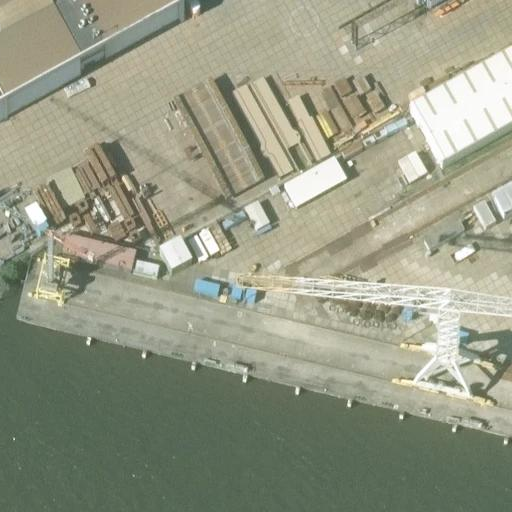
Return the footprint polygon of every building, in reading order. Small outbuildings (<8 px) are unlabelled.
[(0,0),(0,122),(3,121),(183,22),(171,0),(0,0)] [(417,0),(425,13),(448,0),(417,0)] [(511,59),(511,60),(510,57),(409,114),(441,171),(511,130),(511,59)] [(263,166),(235,112),(166,145),(193,199),(263,166)] [(284,186),(296,209),(347,182),(335,159),(284,186)] [(119,173),(89,188),(109,226),(139,211),(119,173)] [(502,218),(511,214),(511,188),(493,197),(502,218)] [(438,271),(461,262),(454,241),(430,250),(438,271)] [(192,264),(182,244),(162,254),(171,274),(192,264)]
